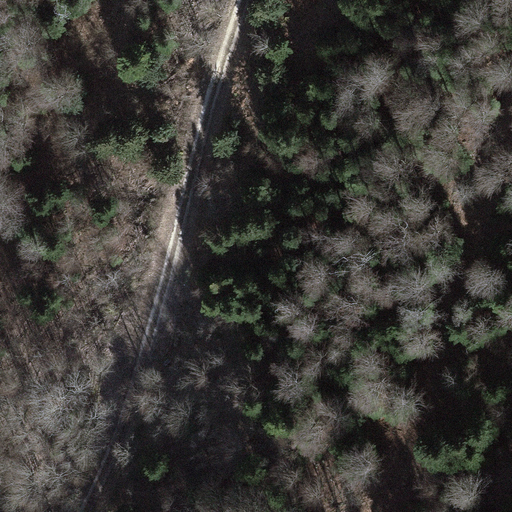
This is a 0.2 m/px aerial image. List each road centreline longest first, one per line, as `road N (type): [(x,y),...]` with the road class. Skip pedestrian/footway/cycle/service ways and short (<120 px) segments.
road 1 (track): [(239,0),(119,414),(79,511)]
road 2 (track): [(370,511),(409,430),(511,111)]
